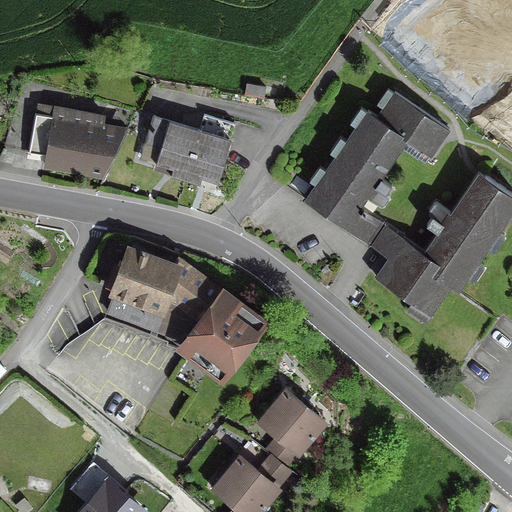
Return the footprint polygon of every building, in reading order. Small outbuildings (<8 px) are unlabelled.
[(261,98),(263,87),(244,83),(242,95),(261,98)] [(375,116),(365,109),(303,200),(337,224),(398,134),(428,155),(446,128),(392,91),(375,116)] [(43,163),(103,174),(122,135),(100,131),(103,116),(58,108),(57,117),(35,113),(28,153),(44,155),(43,163)] [(138,158),(172,168),(170,175),(183,179),(202,114),(201,114),(197,129),(151,115),(138,158)] [(222,155),(232,123),(202,114),(183,179),(213,188),(222,155)] [(376,251),(380,253),(386,258),(374,276),(428,313),(447,284),(455,290),(511,206),(511,194),(483,175),(422,264),(415,260),(421,250),(358,206),(343,228),(376,251)] [(261,323),(175,258),(173,266),(128,249),(105,310),(176,337),(185,326),(191,331),(179,345),(209,368),(211,365),(223,374),(261,323)] [(320,419),(285,390),(268,411),(273,414),(264,425),(295,450),(308,434),(309,435),(311,433),(309,432),(320,419)] [(239,457),(222,477),(227,481),(218,491),(243,511),(251,511),(259,503),(261,504),(262,502),(261,501),(286,469),(269,455),(257,471),(239,457)] [(149,511),(108,478),(79,511),(149,511)]
